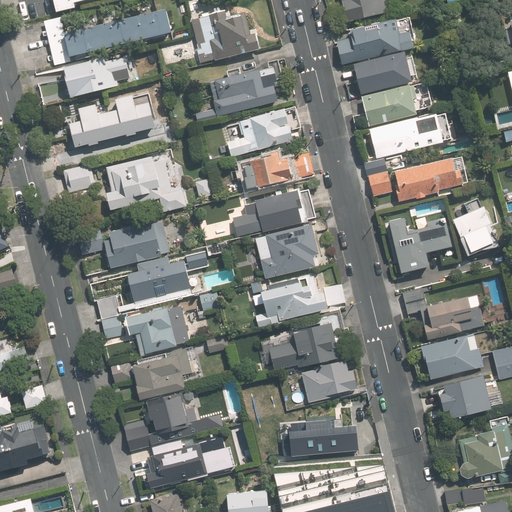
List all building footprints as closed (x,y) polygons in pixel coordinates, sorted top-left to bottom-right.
[(59,0),(62,11),(80,7),(79,1),(84,0),(59,0)] [(344,0),(350,19),(392,9),(390,0),(344,0)] [(92,52),(177,31),(171,7),(67,33),(63,17),(46,21),(57,64),(93,55),(92,52)] [(192,19),(202,63),(266,47),(262,32),(253,34),(248,12),(231,16),(230,10),(192,19)] [(338,39),(344,63),(418,44),(414,29),(405,31),(403,23),(398,24),(396,16),(354,26),(356,35),(338,39)] [(409,48),(357,61),(364,91),(417,78),(409,48)] [(65,68),(73,97),(120,85),(119,80),(133,76),(128,56),(114,60),(113,55),(65,68)] [(197,113),(199,121),(284,100),(280,81),(284,80),(280,65),(212,81),(219,108),(197,113)] [(363,94),(371,125),(421,112),(414,81),(363,94)] [(72,122),(79,146),(159,126),(153,102),(141,105),(138,93),(120,98),(123,109),(104,114),(101,103),(83,107),(86,119),(72,122)] [(230,141),(234,156),(300,140),(292,108),(243,120),(247,137),(230,141)] [(371,127),(378,156),(448,139),(441,110),(371,127)] [(246,162),(252,188),(316,172),(311,152),(286,158),(284,149),(270,153),(271,156),(246,162)] [(164,152),(110,166),(116,191),(110,192),(115,209),(163,197),(166,211),(189,205),(185,188),(174,191),(164,152)] [(457,154),(397,169),(401,182),(396,183),(400,200),(465,184),(457,154)] [(365,162),(368,174),(390,169),(387,156),(365,162)] [(76,191),(95,186),(89,163),(70,168),(76,191)] [(389,170),(370,175),(375,195),(395,190),(389,170)] [(197,181),(201,197),(214,194),(210,177),(197,181)] [(305,188),(258,199),(258,201),(247,204),(249,213),(235,217),(240,237),(312,220),(305,188)] [(489,202),(457,216),(473,252),(504,238),(489,202)] [(394,217),(405,269),(433,263),(430,250),(457,244),(450,213),(432,217),(433,223),(412,228),(409,213),(394,217)] [(107,240),(114,267),(165,256),(164,253),(173,251),(165,219),(113,230),(115,238),(107,240)] [(258,237),(268,278),(320,266),(317,255),(324,253),(317,223),(258,237)] [(1,225),(0,225),(0,249),(10,245),(1,225)] [(80,237),(84,254),(108,248),(104,231),(80,237)] [(208,251),(189,255),(192,269),(211,264),(208,251)] [(188,262),(133,275),(139,305),(195,292),(188,262)] [(0,293),(19,288),(13,268),(0,272),(0,293)] [(260,325),(332,308),(328,291),(319,293),(316,278),(267,290),(272,311),(258,315),(260,325)] [(423,286),(405,291),(410,312),(424,309),(431,337),(487,323),(480,291),(428,303),(423,286)] [(202,295),(205,310),(223,306),(220,290),(202,295)] [(118,294),(99,299),(103,318),(123,313),(118,294)] [(183,304),(130,316),(134,334),(140,333),(144,354),(180,346),(180,342),(191,340),(183,304)] [(103,319),(107,338),(126,334),(121,315),(103,319)] [(301,367),(344,356),(336,322),(293,332),(296,341),(272,347),(278,369),(300,364),(301,367)] [(425,343),(433,377),(485,365),(477,331),(425,343)] [(209,340),(211,352),(231,348),(228,335),(209,340)] [(511,345),(494,349),(500,378),(511,375),(511,345)] [(0,371),(31,361),(26,346),(0,355),(0,354),(0,371)] [(170,357),(137,364),(144,398),(190,388),(186,374),(195,372),(189,347),(169,352),(170,357)] [(112,363),(117,383),(136,378),(131,359),(112,363)] [(353,369),(350,359),(317,367),(317,369),(292,375),(294,385),(303,383),(304,388),(307,387),(311,402),(363,390),(358,368),(353,369)] [(488,372),(448,381),(450,389),(445,390),(449,407),(454,406),(456,414),(496,405),(488,372)] [(22,387),(27,408),(48,403),(43,382),(22,387)] [(0,415),(13,412),(9,396),(3,397),(0,385),(0,415)] [(125,425),(131,449),(225,427),(222,414),(200,419),(197,406),(189,408),(185,392),(150,400),(152,410),(144,412),(146,420),(125,425)] [(291,453),(359,446),(356,423),(333,425),(332,417),(306,420),(306,428),(289,430),(291,453)] [(470,476),(511,465),(511,428),(510,421),(492,425),(493,429),(461,436),(467,460),(463,466),(465,472),(470,476)] [(248,422),(239,424),(244,443),(253,441),(248,422)] [(0,465),(52,452),(45,425),(22,432),(21,426),(0,431),(0,465)] [(216,439),(146,456),(153,486),(223,469),(216,439)] [(379,457),(275,477),(283,511),(395,511),(394,505),(379,457)] [(465,503),(487,501),(486,487),(474,488),(473,486),(446,490),(448,504),(465,501),(465,503)] [(274,511),(272,488),(232,492),(233,511),(274,511)] [(184,511),(180,493),(153,500),(156,511),(184,511)] [(484,511),(511,511),(511,506),(510,507),(508,498),(482,504),(484,511)] [(0,511),(35,511),(34,503),(0,511)]
